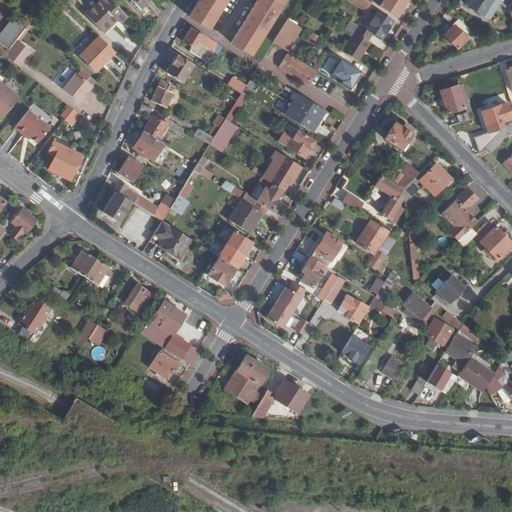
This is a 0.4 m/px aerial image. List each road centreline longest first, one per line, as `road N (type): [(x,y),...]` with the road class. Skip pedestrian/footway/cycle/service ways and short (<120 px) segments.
road 1 (residential): [(511,427),(382,411),(234,322)]
road 2 (residential): [(386,79),(234,322)]
road 3 (residential): [(187,0),(70,218)]
road 4 (residential): [(234,322),(70,218)]
road 5 (residential): [(404,94),(511,203)]
